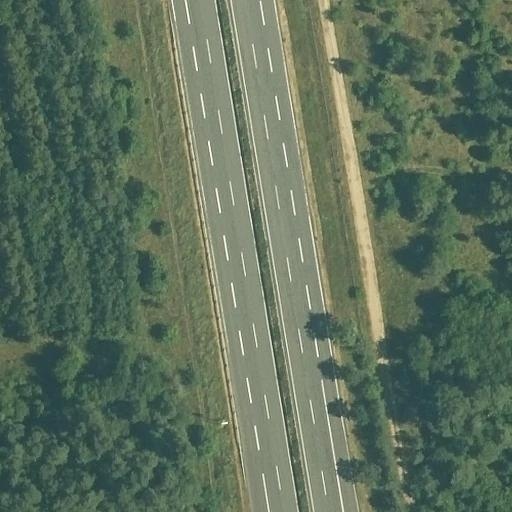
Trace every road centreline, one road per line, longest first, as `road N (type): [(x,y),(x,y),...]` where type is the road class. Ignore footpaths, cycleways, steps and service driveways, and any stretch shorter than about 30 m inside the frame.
road 1 (track): [(323,0),(381,363),(415,511)]
road 2 (motorway): [(200,0),(285,511)]
road 3 (motorway): [(329,511),(246,0)]
